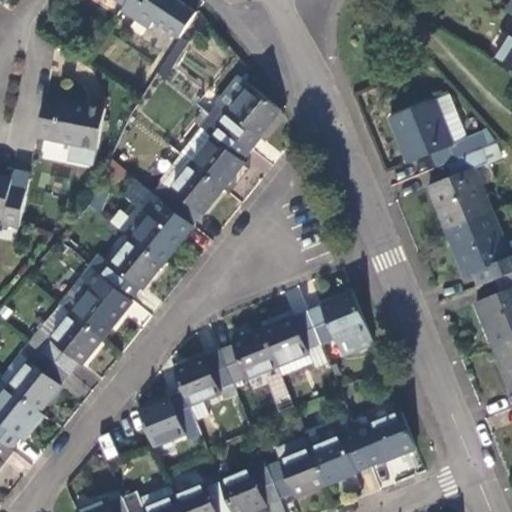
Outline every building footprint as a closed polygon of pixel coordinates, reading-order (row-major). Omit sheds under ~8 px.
[(87,0),(88,0),(116,18),(120,11),(127,0),(87,0)] [(153,21),(179,38),(195,13),(175,0),(127,0),(120,11),(148,29),(153,21)] [(511,33),(493,61),(511,73),(511,33)] [(240,79),(218,105),(226,112),(249,86),(240,79)] [(218,105),(209,117),(249,149),(259,137),(278,113),(249,86),(226,112),(218,105)] [(447,95),(435,99),(441,115),(453,110),(447,95)] [(60,100),(44,97),(42,107),(58,110),(60,100)] [(440,151),(446,163),(448,162),(454,160),(469,154),(463,139),(464,138),(453,110),(441,115),(435,99),(435,98),(388,117),(396,136),(407,163),(433,154),(440,151)] [(58,110),(42,107),(36,137),(96,149),(105,109),(60,100),(58,110)] [(264,142),(283,118),(278,113),(259,137),(264,142)] [(240,160),(249,149),(209,117),(200,128),(211,137),(190,162),(222,188),(241,164),(243,162),(240,160)] [(200,128),(180,154),(190,162),(211,137),(200,128)] [(485,130),(464,138),(463,139),(469,154),(494,144),(485,130)] [(435,207),(444,231),(491,212),(474,169),(500,158),(494,144),(469,154),(454,160),(460,172),(453,175),(426,186),(435,207)] [(433,154),(438,167),(446,163),(440,151),(433,154)] [(159,180),(161,183),(169,189),(190,162),(180,154),(159,180)] [(448,162),(453,175),(460,172),(454,160),(448,162)] [(104,178),(121,184),(126,167),(110,162),(104,178)] [(161,183),(152,193),(191,225),(200,214),(201,215),(222,188),(190,162),(169,189),(161,183)] [(247,169),(241,164),(222,188),(229,193),(247,169)] [(18,229),(19,223),(25,192),(9,189),(11,179),(0,176),(0,218),(1,219),(1,224),(18,229)] [(182,236),(191,225),(152,193),(149,191),(139,202),(151,212),(130,238),(162,263),(183,238),(182,236)] [(139,202),(118,228),(130,238),(151,212),(139,202)] [(471,273),(477,286),(495,279),(501,277),(511,272),(511,255),(509,257),(491,212),(444,231),(457,261),(463,276),(471,273)] [(140,290),(162,263),(130,238),(109,264),(98,255),(88,267),(128,298),(137,288),(140,290)] [(88,267),(58,304),(70,313),(101,338),(122,312),(119,309),(128,298),(88,267)] [(482,324),(492,348),(511,339),(511,272),(501,277),(506,289),(500,291),(473,302),(482,324)] [(495,279),(500,291),(506,289),(501,277),(495,279)] [(372,344),(366,329),(352,293),(307,311),(320,343),(333,338),(335,342),(337,342),(342,356),(372,344)] [(290,309),(259,322),(262,329),(293,317),(290,309)] [(306,349),(320,343),(307,311),(293,317),(262,329),(277,366),(308,353),(306,349)] [(80,364),(101,338),(70,313),(49,339),(39,331),(29,342),(69,374),(78,363),(80,364)] [(232,383),(277,366),(262,329),(231,342),(232,343),(218,349),(232,383)] [(511,339),(492,348),(504,377),(511,393),(511,391),(511,339)] [(28,360),(8,385),(40,410),(69,374),(29,342),(20,354),(28,360)] [(187,362),(173,368),(182,392),(188,406),(220,393),(223,401),(237,395),(232,383),(218,349),(187,362)] [(20,354),(0,379),(8,385),(28,360),(20,354)] [(184,357),(170,363),(173,368),(187,362),(184,357)] [(0,442),(8,450),(18,438),(40,410),(8,385),(0,394),(0,442)] [(182,392),(138,409),(153,447),(184,434),(186,438),(199,433),(188,406),(182,392)] [(22,441),(44,414),(40,410),(18,438),(22,441)] [(383,461),(415,448),(399,411),(368,424),(365,416),(352,421),(356,429),(370,463),(381,458),(383,461)] [(356,468),(370,463),(356,429),(310,447),(325,484),(358,471),(356,468)] [(106,459),(118,454),(109,433),(97,437),(106,459)] [(276,448),(280,459),(310,447),(305,436),(276,448)] [(0,465),(11,452),(8,450),(0,442),(0,465)] [(295,497),(325,484),(310,447),(280,459),(265,465),(279,500),(293,494),(295,497)] [(251,468),(219,481),(231,511),(249,511),(263,507),(279,500),(265,465),(252,471),(251,468)] [(204,483),(173,496),(179,511),(231,511),(219,481),(206,486),(204,483)] [(169,486),(138,498),(142,509),(173,496),(169,486)] [(179,511),(173,496),(142,509),(138,498),(136,491),(122,497),(128,511),(179,511)] [(128,511),(122,497),(108,502),(106,498),(74,511),(128,511)]
